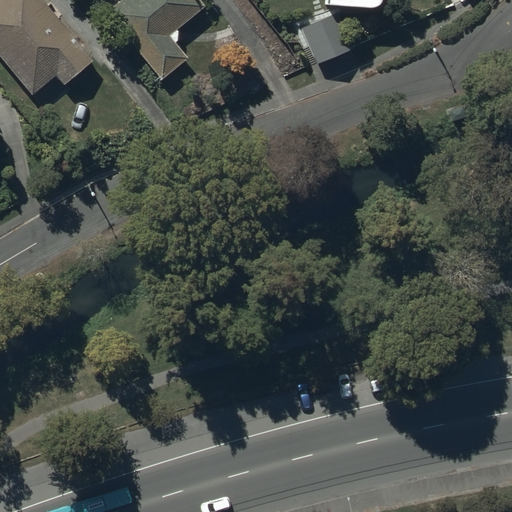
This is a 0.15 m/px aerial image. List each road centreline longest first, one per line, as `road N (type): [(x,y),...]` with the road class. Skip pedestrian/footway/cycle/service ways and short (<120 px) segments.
road 1 (residential): [(511,20),(460,60),(412,83),(161,180),(0,264)]
road 2 (secondary): [(511,412),(323,452),(123,511)]
